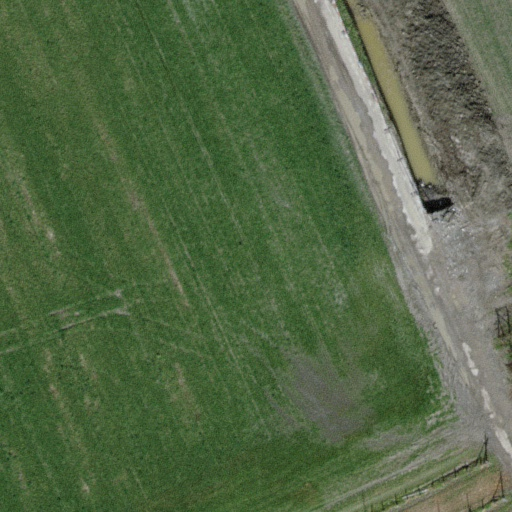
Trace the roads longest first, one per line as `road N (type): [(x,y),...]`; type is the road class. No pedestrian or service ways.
road 1 (track): [(511,447),(306,0)]
road 2 (track): [(285,511),(495,412)]
